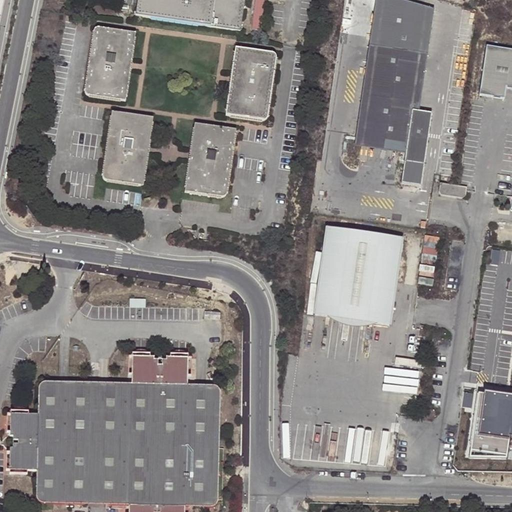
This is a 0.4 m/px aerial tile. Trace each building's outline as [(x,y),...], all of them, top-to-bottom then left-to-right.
[(138,0),(136,17),(188,24),(191,0),(138,0)] [(191,0),(188,24),(241,31),(245,0),(191,0)] [(433,10),(397,0),(375,0),(374,7),(382,8),(363,141),(407,147),(406,154),(402,184),(422,187),(432,114),(419,112),(412,111),(425,14),(433,15),(433,10)] [(374,7),(355,147),(406,154),(407,147),(363,141),(382,8),(374,7)] [(419,112),(433,15),(425,14),(412,111),(419,112)] [(88,97),(126,103),(136,35),(97,30),(94,33),(86,95),(88,97)] [(511,49),(486,46),(479,95),(504,99),(506,88),(511,88),(511,49)] [(276,57),(275,55),(235,49),(226,116),(264,121),(266,120),(268,119),(276,57)] [(152,119),(113,113),(110,117),(102,180),(105,182),(143,187),(152,119)] [(234,131),(194,125),(185,193),(223,199),(226,197),(236,134),(234,131)] [(450,169),(444,169),(443,175),(442,184),(448,185),(450,169)] [(462,199),(465,196),(466,192),(466,188),(452,186),(448,185),(442,184),(440,184),(439,192),(441,195),(462,199)] [(391,323),(401,236),(327,227),(316,314),(391,323)] [(499,251),(492,250),(490,264),(497,265),(499,251)] [(220,320),(221,313),(205,312),(204,318),(220,320)] [(184,511),(184,507),(188,506),(191,504),(191,502),(201,502),(203,505),(205,507),(209,508),(211,507),(212,507),(215,504),(217,501),(219,393),(218,389),(217,388),(215,387),(211,386),(208,387),(206,388),(205,389),(203,392),(194,392),(194,389),(191,386),(190,385),(186,385),(186,359),(164,359),(164,361),(160,361),(160,366),(156,366),(156,361),(152,361),(152,359),(130,358),(130,385),(112,385),(107,387),(106,391),(88,391),(86,387),(85,386),(82,385),(46,384),(43,385),(41,386),(39,389),(38,391),(37,417),(10,417),(10,437),(13,437),(13,442),(18,442),(18,446),(12,446),(12,450),(10,450),(9,472),(37,472),(36,499),(37,503),(40,505),(41,506),(52,506),(82,506),(86,505),(87,501),(104,501),(106,504),(108,506),(128,507),(127,511),(184,511)] [(511,389),(511,395),(511,394),(511,398),(477,394),(469,452),(506,457),(508,438),(510,438),(510,440),(511,440),(511,389)] [(473,394),(463,393),(461,407),(471,409),(473,394)]
